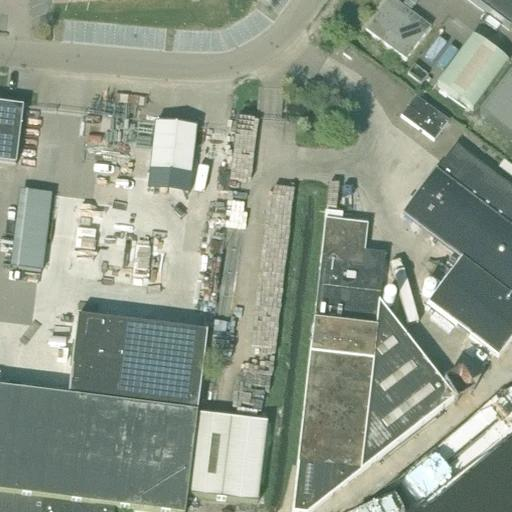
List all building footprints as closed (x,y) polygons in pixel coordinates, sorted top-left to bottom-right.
[(431,30),(391,0),(366,34),(406,63),(431,30)] [(511,0),(465,0),(508,31),(511,26),(511,0)] [(472,37),(436,85),(471,111),(507,63),(472,37)] [(511,69),(476,115),(511,140),(511,69)] [(416,99),(401,119),(434,144),(449,124),(416,99)] [(0,165),(16,168),(23,109),(0,106),(0,165)] [(243,117),(235,173),(255,175),(263,120),(243,117)] [(196,130),(156,126),(150,176),(190,181),(196,130)] [(462,261),(427,307),(497,360),(500,357),(511,366),(511,365),(511,191),(455,148),(436,174),(435,173),(402,216),(462,261)] [(511,177),(511,168),(499,159),(495,165),(511,177)] [(40,329),(56,195),(25,192),(9,325),(40,329)] [(314,511),(454,401),(378,306),(384,255),(363,253),(366,226),(324,221),(300,433),(290,511),(314,511)] [(183,511),(185,498),(256,507),(266,426),(196,417),(206,335),(76,319),(66,400),(0,392),(0,511),(105,511),(105,510),(121,511),(183,511)]
